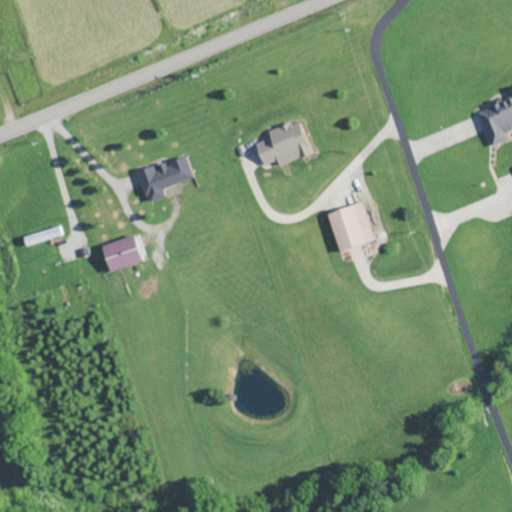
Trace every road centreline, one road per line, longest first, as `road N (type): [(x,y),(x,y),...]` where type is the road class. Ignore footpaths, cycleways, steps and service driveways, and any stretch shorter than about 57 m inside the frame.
road 1 (residential): [(406,0),(383,29),(377,53),(511,456)]
road 2 (primary): [(0,135),(322,0)]
